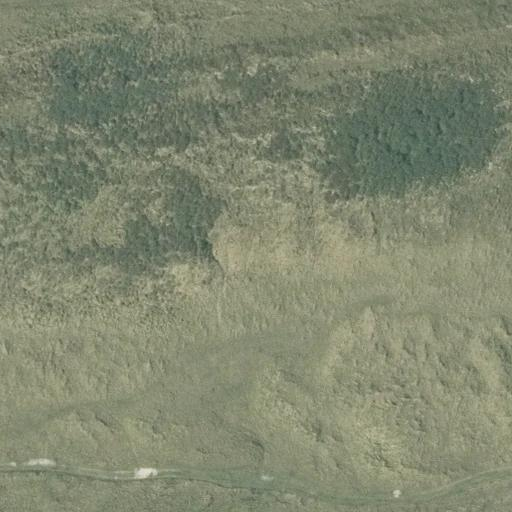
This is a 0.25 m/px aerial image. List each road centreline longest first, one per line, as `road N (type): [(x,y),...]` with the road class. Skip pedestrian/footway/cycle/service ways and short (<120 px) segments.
road 1 (track): [(384,511),(0,477)]
road 2 (track): [(511,494),(393,511)]
